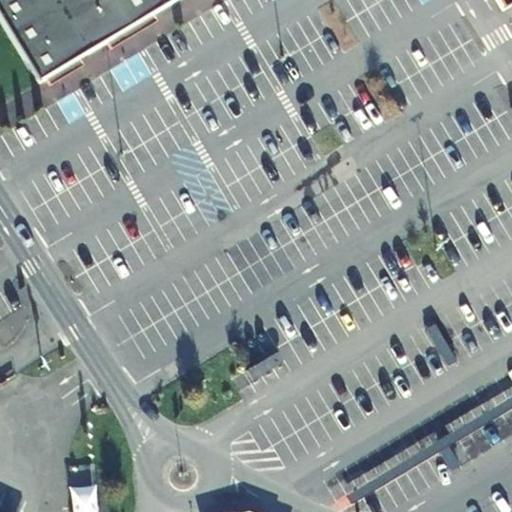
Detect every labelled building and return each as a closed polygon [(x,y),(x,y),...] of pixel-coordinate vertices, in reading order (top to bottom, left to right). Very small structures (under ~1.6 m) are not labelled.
[(54,0),(0,0),(0,22),(38,85),(88,56),(54,0)] [(54,0),(88,56),(172,5),(169,0),(54,0)] [(511,0),(494,0),(503,14),(511,7),(511,0)] [(511,396),(347,496),(349,499),(352,503),(438,451),(449,470),(454,468),(458,465),(447,446),(511,407),(511,396)] [(97,511),(95,487),(68,489),(69,511),(97,511)]
